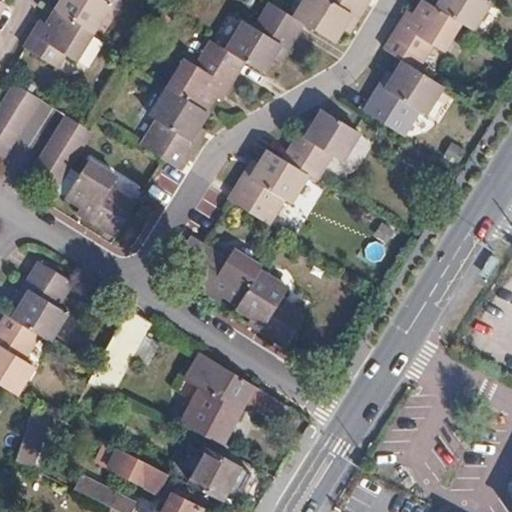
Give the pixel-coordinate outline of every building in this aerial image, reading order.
[(109,0),(108,0),(55,0),(53,4),(92,28),(109,0)] [(276,56),(285,41),(293,47),(308,22),(294,13),(272,0),(270,0),(256,24),(247,19),(229,49),(246,59),(266,72),(276,56)] [(353,12),(360,0),(302,0),(294,13),(308,22),(331,35),(339,21),(347,9),(353,12)] [(443,46),(460,18),(436,3),(430,0),(421,0),(417,7),(407,23),(401,20),(385,46),(403,57),(416,65),(432,39),(443,46)] [(437,0),(436,3),(460,18),(470,24),(484,0),(437,0)] [(407,23),(417,7),(411,3),(401,20),(407,23)] [(76,55),(92,28),(53,4),(46,15),(37,30),(31,27),(22,42),(54,62),(63,47),(76,55)] [(345,25),(353,12),(347,9),(339,21),(345,25)] [(37,30),(46,15),(40,11),(31,27),(37,30)] [(215,95),(224,81),(230,85),(246,59),(229,49),(211,38),(195,64),(185,58),(169,86),(207,109),(215,95)] [(284,62),(293,47),(285,41),(276,56),(284,62)] [(427,110),(444,81),(416,65),(403,57),(395,70),(386,85),(379,81),(364,107),(403,131),(419,105),(427,110)] [(386,85),(395,70),(388,66),(379,81),(386,85)] [(37,92),(13,78),(5,91),(29,105),(37,92)] [(222,100),(230,85),(224,81),(215,95),(222,100)] [(195,140),(190,137),(198,123),(207,109),(169,86),(152,113),(162,119),(146,144),(180,165),(195,140)] [(29,105),(5,91),(0,99),(0,103),(22,117),(29,105)] [(22,117),(0,103),(0,122),(13,131),(22,117)] [(321,179),(335,154),(346,161),(365,129),(326,106),(317,121),(309,136),(301,131),(285,158),(312,174),(321,179)] [(90,125),(67,111),(59,124),(81,138),(90,125)] [(310,117),(301,131),(309,136),(317,121),(310,117)] [(13,131),(0,122),(0,139),(6,143),(13,131)] [(195,140),(203,127),(198,123),(190,137),(195,140)] [(81,138),(59,124),(52,136),(74,150),(81,138)] [(66,164),(74,150),(52,136),(43,150),(66,164)] [(268,148),(267,149),(258,164),(249,179),(243,176),(230,196),(273,222),(286,202),(293,206),(312,174),(285,158),(268,148)] [(66,164),(43,150),(36,162),(59,176),(66,164)] [(86,154),(62,195),(78,204),(89,210),(86,216),(114,232),(117,226),(133,198),(108,184),(115,171),(86,154)] [(252,160),(243,176),(249,179),(258,164),(252,160)] [(59,176),(36,162),(27,175),(50,189),(59,176)] [(164,209),(181,184),(160,170),(143,195),(164,209)] [(86,216),(89,210),(78,204),(75,210),(86,216)] [(191,260),(203,238),(193,232),(180,253),(191,260)] [(262,265),(265,260),(237,243),(231,253),(206,238),(204,237),(203,238),(191,260),(183,272),(184,273),(209,288),(213,281),(228,290),(227,292),(241,301),(262,265)] [(69,314),(59,308),(75,281),(40,260),(24,286),(30,289),(22,302),(11,320),(39,337),(51,344),(69,314)] [(311,308),(285,293),(291,282),(262,265),(241,301),(238,305),(253,313),(266,322),(262,329),(289,345),(311,308)] [(213,281),(209,288),(224,297),(227,292),(228,290),(213,281)] [(22,302),(30,289),(24,286),(17,298),(22,302)] [(145,332),(150,322),(126,309),(114,330),(91,369),(84,381),(93,386),(108,395),(135,348),(145,332)] [(253,313),(248,321),(262,329),(266,322),(253,313)] [(25,361),(39,337),(11,320),(4,316),(0,322),(0,389),(16,399),(35,367),(25,361)] [(148,355),(157,339),(145,332),(135,348),(148,355)] [(220,446),(243,402),(276,421),(285,407),(197,353),(183,380),(198,388),(180,425),(220,446)] [(82,405),(93,386),(84,381),(73,399),(82,405)] [(42,429),(46,414),(32,406),(26,424),(41,430),(42,429)] [(105,429),(85,420),(80,430),(100,440),(105,429)] [(107,468),(116,448),(106,443),(96,463),(107,468)] [(29,468),(34,450),(20,446),(15,461),(29,468)] [(156,491),(165,473),(116,448),(107,468),(156,491)] [(205,451),(190,478),(229,501),(245,475),(205,451)] [(88,499),(94,485),(58,466),(52,480),(80,495),(88,499)] [(129,511),(133,505),(94,485),(88,499),(113,511),(129,511)] [(200,511),(202,508),(170,493),(163,508),(157,505),(153,511),(200,511)]
